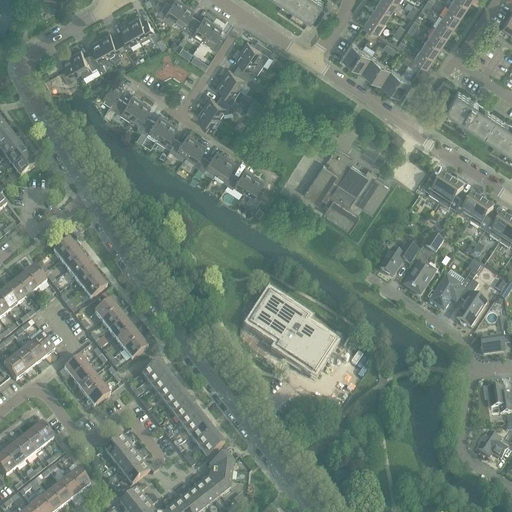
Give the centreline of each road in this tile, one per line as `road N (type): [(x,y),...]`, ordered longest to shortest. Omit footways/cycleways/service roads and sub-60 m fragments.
road 1 (unclassified): [(315,511),(188,347),(88,196)]
road 2 (residential): [(511,199),(311,61)]
road 3 (residential): [(162,459),(126,413),(81,439),(36,385),(0,412)]
road 4 (residential): [(88,196),(23,77),(24,60)]
road 5 (residential): [(469,374),(460,342),(366,277)]
road 6 (residential): [(511,491),(460,452),(469,374)]
road 7 (residential): [(511,98),(456,62),(497,0)]
